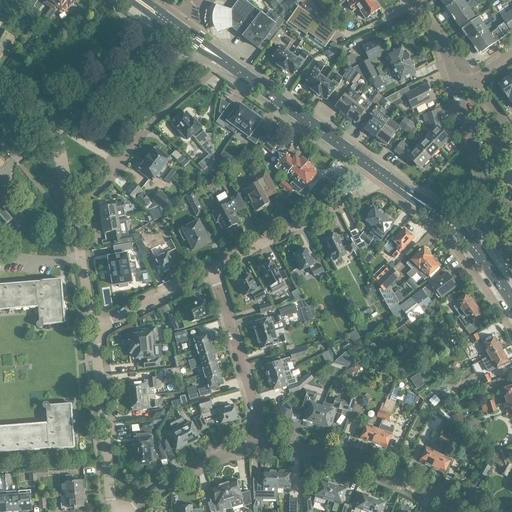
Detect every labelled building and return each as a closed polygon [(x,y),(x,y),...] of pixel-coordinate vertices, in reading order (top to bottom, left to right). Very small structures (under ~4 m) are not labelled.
[(35,0),(28,0),(24,6),(29,10),(35,0)] [(55,0),(50,8),(55,11),(58,8),(59,8),(66,7),(69,8),(70,7),(71,7),(73,4),(73,2),(74,0),(55,0)] [(272,40),(280,29),(248,3),(244,0),(239,0),(230,12),(232,13),(229,16),(229,22),(233,24),(231,27),(243,36),(243,37),(257,48),(261,44),(266,47),(270,42),(272,40)] [(279,4),(275,0),(256,0),(258,1),(259,0),(266,0),(274,8),(279,4)] [(358,9),(365,19),(380,9),(375,2),(375,1),(373,0),(352,0),(352,1),(347,4),(353,12),(358,9)] [(460,11),(460,12),(476,0),(468,0),(469,2),(465,4),(462,0),(459,0),(446,9),(452,16),(451,16),(452,17),(460,11)] [(476,0),(460,12),(460,11),(452,17),(454,21),(455,21),(460,28),(474,18),(469,10),(473,7),(474,9),(480,5),(476,0)] [(498,0),(497,1),(493,3),(497,9),(501,6),(507,15),(502,18),(511,32),(511,31),(511,12),(510,9),(507,5),(503,0),(498,0)] [(307,33),(316,20),(308,14),(298,7),(290,18),(295,22),(293,26),(298,29),(306,35),(307,33),(308,33),(307,33)] [(487,31),(492,27),(501,21),(495,13),(491,16),(494,20),(484,27),(478,19),(461,30),(466,37),(467,36),(471,42),(487,31)] [(336,31),(326,23),(318,17),(316,20),(307,33),(308,33),(315,38),(320,42),(322,38),(328,42),(336,31)] [(503,24),(501,21),(492,27),(495,32),(490,35),(487,31),(471,42),(472,45),(471,46),(473,49),(476,54),(477,53),(479,54),(480,55),(480,54),(486,50),(487,51),(486,49),(509,34),(503,24)] [(0,55),(11,35),(0,29),(0,55)] [(284,32),(280,29),(272,40),(270,42),(276,47),(280,41),(284,36),(282,35),(284,32)] [(279,68),(280,67),(281,68),(291,55),(285,50),(291,42),(286,38),(282,43),(283,43),(281,46),(280,46),(276,51),(277,52),(271,59),(275,62),(274,63),(276,64),(276,66),(279,68)] [(369,60),(384,52),(378,40),(363,48),(369,60)] [(341,52),(338,46),(337,47),(332,49),(325,52),(328,57),(341,52)] [(393,69),(409,60),(408,60),(410,57),(408,54),(405,53),(405,52),(404,53),(401,47),(386,55),(393,69)] [(304,51),(297,59),(291,55),(281,68),(282,69),(283,71),(285,73),(287,72),(288,73),(289,72),(293,75),(298,67),(299,68),(303,63),(302,62),(304,59),(305,60),(309,55),(304,51)] [(369,60),(353,68),(366,82),(370,80),(378,76),(374,70),(369,60)] [(393,69),(400,82),(415,74),(412,69),(413,68),(412,67),(414,65),(412,62),(409,61),(409,60),(393,69)] [(312,92),(314,92),(315,93),(325,79),(319,74),(325,66),(319,62),(316,67),(316,68),(314,71),(313,70),(309,75),(311,76),(305,84),(309,87),(308,88),(309,88),(310,90),(312,92)] [(349,67),(342,76),(348,81),(355,72),(355,71),(349,67)] [(348,81),(354,85),(360,76),(355,72),(348,81)] [(337,75),(331,83),(325,79),(315,93),(316,93),(316,95),(319,97),(321,97),(322,98),(322,97),(326,99),(332,92),(333,92),(337,87),(336,86),(338,84),(339,84),(343,79),(337,75)] [(500,86),(507,98),(511,94),(511,75),(500,84),(500,86)] [(383,86),(378,76),(370,80),(375,89),(383,86)] [(427,85),(411,93),(406,96),(413,109),(434,98),(427,85)] [(349,89),(335,108),(340,111),(340,112),(345,116),(345,115),(346,116),(360,97),(349,89)] [(383,97),(378,93),(371,102),(376,105),(383,97)] [(397,93),(386,99),(388,100),(387,101),(390,104),(400,99),(397,93)] [(360,97),(346,116),(347,116),(346,117),(351,121),(352,120),(357,124),(371,104),(366,100),(366,101),(360,97)] [(222,115),(216,122),(223,128),(227,122),(238,130),(250,113),(245,109),(245,107),(242,105),(240,105),(239,105),(235,111),(232,109),(233,108),(229,105),(221,99),(218,113),(222,115)] [(373,117),(364,129),(369,133),(369,134),(374,137),(375,137),(384,125),(389,119),(383,115),(379,112),(378,112),(380,110),(375,107),(370,115),(373,117)] [(439,149),(449,140),(439,130),(441,128),(436,111),(423,115),(425,122),(428,121),(430,126),(431,126),(433,132),(427,137),(439,149)] [(202,133),(203,132),(191,117),(190,118),(186,113),(179,118),(177,118),(174,120),(174,123),(173,124),(187,140),(192,136),(214,162),(214,148),(212,146),(212,135),(206,135),(205,136),(202,133)] [(250,113),(238,130),(248,137),(247,139),(255,144),(257,142),(262,145),(275,139),(268,134),(268,133),(260,127),(259,129),(257,127),(261,121),(260,120),(260,118),(257,116),(255,116),(250,113)] [(405,117),(398,126),(404,130),(410,122),(410,121),(405,117)] [(375,137),(376,138),(376,139),(380,142),(381,142),(386,145),(399,127),(389,119),(384,125),(375,137)] [(415,119),(412,122),(417,127),(420,124),(415,119)] [(410,122),(404,130),(408,133),(411,130),(414,133),(418,128),(410,122)] [(429,159),(439,149),(427,137),(417,147),(429,159)] [(262,145),(272,154),(284,149),(273,140),(262,145)] [(394,152),(407,161),(409,159),(419,169),(429,159),(417,147),(412,152),(408,150),(409,149),(401,142),(394,152)] [(165,165),(169,159),(155,148),(154,150),(151,149),(145,158),(171,178),(175,173),(170,169),(168,171),(166,169),(166,170),(163,168),(166,166),(165,165)] [(171,155),(184,167),(190,162),(177,149),(171,155)] [(306,163),(306,160),(303,158),(300,158),(300,157),(299,158),(295,154),(291,158),(285,153),(276,164),(287,174),(289,172),(295,177),(307,163),(306,163)] [(171,178),(145,158),(138,167),(139,169),(138,171),(152,181),(156,176),(161,180),(162,179),(167,183),(171,178)] [(200,160),(196,164),(205,173),(209,168),(200,160)] [(295,177),(306,187),(318,174),(313,170),(314,170),(313,169),(313,166),(310,164),(307,164),(307,163),(295,177)] [(219,170),(214,173),(218,179),(223,176),(219,170)] [(273,190),(274,189),(265,172),(253,178),(256,184),(243,191),(246,196),(247,195),(256,212),(262,210),(261,208),(269,204),(265,198),(275,194),(275,193),(274,193),(273,190)] [(284,190),(288,185),(283,181),(279,186),(284,190)] [(125,192),(134,200),(142,191),(132,183),(125,192)] [(288,194),(292,189),(288,185),(284,190),(288,194)] [(149,202),(143,208),(147,213),(160,208),(166,213),(173,204),(159,192),(152,201),(153,202),(151,204),(149,202)] [(203,212),(192,192),(184,195),(195,216),(203,212)] [(239,223),(234,213),(245,208),(237,194),(219,204),(221,207),(213,211),(214,214),(212,215),(216,223),(218,221),(223,231),(239,223)] [(125,217),(124,210),(123,203),(109,205),(109,207),(100,209),(100,212),(98,212),(99,218),(101,218),(102,221),(124,217),(125,217)] [(0,228),(1,229),(12,219),(8,215),(9,215),(8,214),(4,210),(4,209),(4,208),(3,209),(0,205),(0,228)] [(374,228),(384,215),(383,215),(383,213),(380,211),(378,211),(374,208),(367,216),(366,215),(362,220),(374,228)] [(384,216),(370,234),(374,237),(376,234),(376,233),(378,231),(384,236),(393,223),(389,219),(389,218),(387,216),(384,216)] [(124,217),(102,221),(104,233),(111,232),(113,245),(121,243),(121,244),(132,242),(131,235),(128,236),(124,217)] [(178,231),(183,242),(188,239),(193,251),(209,242),(198,221),(178,231)] [(356,246),(364,242),(368,236),(363,233),(360,237),(356,229),(350,233),(356,246)] [(393,241),(389,245),(395,250),(390,255),(394,258),(413,238),(409,235),(409,234),(409,233),(406,231),(405,231),(403,229),(393,241)] [(328,237),(327,238),(325,240),(330,250),(327,252),(332,261),(335,260),(336,261),(346,255),(335,234),(332,236),(330,235),(328,237)] [(368,236),(364,242),(368,245),(373,240),(368,236)] [(141,239),(140,240),(135,243),(143,259),(150,256),(141,239)] [(169,269),(168,268),(174,265),(171,259),(168,253),(176,249),(172,241),(163,246),(164,249),(159,251),(161,256),(155,259),(161,272),(163,271),(164,272),(169,269)] [(116,256),(108,257),(113,285),(119,284),(119,288),(127,286),(127,283),(133,282),(131,274),(136,273),(134,263),(130,264),(128,254),(125,254),(124,251),(132,250),(131,243),(113,246),(114,253),(115,253),(116,256)] [(352,243),(347,246),(350,253),(353,251),(356,257),(360,255),(357,249),(356,250),(352,243)] [(410,260),(406,264),(412,269),(406,274),(411,279),(417,273),(418,271),(432,258),(428,254),(428,252),(426,250),(424,250),(423,248),(410,260)] [(310,270),(314,277),(323,272),(320,265),(315,267),(314,265),(315,264),(312,258),(311,259),(306,249),(300,252),(298,251),(295,253),(295,255),(293,256),(301,271),(309,267),(310,270)] [(418,271),(417,273),(424,280),(426,279),(440,266),(438,265),(438,263),(436,261),(435,261),(432,258),(418,271)] [(262,267),(263,269),(260,270),(272,292),(284,286),(282,281),(287,279),(283,271),(278,274),(273,264),(268,266),(267,265),(262,267)] [(375,277),(373,280),(377,284),(379,281),(389,272),(392,269),(387,264),(384,267),(374,277),(375,277)] [(390,310),(400,303),(390,286),(400,277),(392,269),(389,272),(379,281),(377,284),(381,289),(379,291),(390,310)] [(422,290),(421,290),(411,298),(424,314),(434,307),(427,298),(435,291),(441,299),(457,287),(447,274),(441,278),(437,274),(427,281),(430,284),(422,290)] [(256,302),(266,296),(261,287),(257,289),(250,276),(244,279),(242,278),(239,280),(239,281),(237,282),(242,291),(242,292),(243,295),(244,295),(245,296),(251,293),(256,302)] [(0,452),(53,449),(53,450),(74,448),(70,404),(50,406),(49,406),(48,405),(48,404),(47,404),(46,403),(45,403),(44,404),(43,405),(43,406),(43,407),(43,408),(44,409),(45,409),(46,409),(47,425),(0,427),(0,309),(38,307),(39,322),(38,323),(37,323),(37,324),(37,325),(37,326),(37,327),(38,327),(39,328),(40,328),(41,328),(41,327),(42,327),(42,326),(42,325),(43,325),(64,323),(61,279),(40,281),(40,282),(0,285),(0,452)] [(411,279),(406,283),(410,288),(413,291),(418,288),(414,284),(415,283),(411,279)] [(456,303),(457,304),(453,307),(460,316),(463,313),(475,305),(474,304),(474,302),(472,300),(470,299),(467,294),(456,303)] [(206,311),(204,303),(204,302),(203,301),(202,300),(201,300),(200,300),(199,300),(198,300),(198,301),(197,301),(197,302),(196,302),(196,303),(196,304),(189,307),(188,308),(186,308),(190,320),(183,322),(185,328),(195,325),(194,322),(199,321),(198,318),(208,315),(208,314),(207,315),(206,311)] [(273,310),(270,304),(259,307),(260,314),(273,310)] [(354,304),(349,306),(353,314),(358,311),(354,304)] [(282,322),(281,318),(297,313),(294,305),(278,310),(280,315),(274,317),(271,319),(271,318),(253,324),(255,330),(254,331),(255,334),(256,335),(257,337),(273,332),(286,328),(284,321),(282,322)] [(460,316),(457,318),(465,328),(471,324),(482,316),(479,311),(479,309),(477,307),(475,306),(475,305),(463,313),(460,316)] [(165,318),(172,332),(178,329),(171,315),(165,318)] [(445,319),(448,324),(454,320),(450,315),(445,319)] [(448,324),(452,329),(458,325),(454,320),(448,324)] [(129,341),(128,342),(128,346),(130,346),(130,348),(154,345),(153,336),(156,335),(156,328),(150,328),(150,330),(147,330),(147,331),(141,332),(142,335),(134,335),(129,336),(129,339),(129,341)] [(177,344),(189,340),(186,331),(174,334),(177,344)] [(277,338),(275,338),(273,332),(257,337),(257,338),(257,339),(258,343),(259,343),(261,349),(279,344),(278,344),(282,343),(288,341),(286,335),(280,337),(277,338)] [(211,346),(210,345),(211,342),(210,339),(213,339),(211,333),(207,334),(193,339),(197,351),(211,346)] [(500,349),(500,347),(499,344),(497,343),(494,338),(482,345),(489,357),(501,350),(500,349)] [(155,354),(154,345),(130,348),(130,349),(129,350),(129,354),(130,355),(131,357),(134,356),(134,357),(136,357),(136,359),(144,358),(144,361),(143,361),(144,368),(159,367),(158,357),(150,358),(150,355),(155,354)] [(214,358),(213,353),(213,350),(211,347),(211,346),(197,351),(200,362),(214,358)] [(292,359),(307,355),(305,347),(289,352),(292,359)] [(489,357),(495,368),(507,361),(504,356),(504,354),(503,352),(501,351),(501,350),(489,357)] [(204,374),(218,370),(218,369),(218,366),(216,363),(214,358),(200,362),(204,374)] [(269,378),(289,372),(287,363),(291,362),(289,358),(266,365),(267,371),(267,372),(268,376),(269,377),(269,378)] [(179,369),(164,370),(165,377),(181,376),(179,369)] [(210,391),(217,389),(216,384),(222,382),(220,377),(220,374),(218,371),(218,370),(204,374),(201,375),(205,388),(198,390),(200,397),(210,394),(210,391)] [(297,383),(295,377),(291,378),(289,372),(269,378),(270,379),(269,380),(270,384),(272,385),(273,390),(297,383)] [(300,382),(298,385),(287,388),(289,394),(299,390),(313,379),(308,373),(299,381),(300,382)] [(488,375),(482,378),(485,383),(491,381),(488,375)] [(130,390),(129,392),(129,395),(131,396),(131,397),(154,395),(154,388),(161,388),(160,381),(155,381),(155,378),(148,379),(149,382),(145,382),(145,383),(129,385),(130,390)] [(511,386),(502,390),(499,391),(501,397),(504,396),(506,403),(511,400),(511,386)] [(189,399),(197,397),(195,388),(187,390),(189,399)] [(322,408),(312,405),(316,393),(304,389),(298,409),(306,412),(304,420),(310,422),(310,424),(314,425),(315,423),(317,425),(322,408)] [(158,408),(158,401),(155,401),(154,395),(131,397),(131,399),(130,400),(130,403),(131,405),(132,410),(158,408)] [(351,412),(356,397),(349,395),(344,409),(351,412)] [(359,398),(358,401),(361,405),(364,406),(367,404),(368,401),(365,396),(361,396),(359,398)] [(292,397),(285,403),(291,410),(295,397),(292,397)] [(209,399),(198,402),(202,415),(215,411),(216,415),(217,417),(219,417),(221,424),(237,419),(236,418),(237,416),(236,413),(235,412),(233,406),(212,412),(210,406),(211,406),(209,399)] [(317,425),(318,424),(319,426),(322,428),(324,426),(330,428),(335,412),(335,409),(342,411),(345,402),(335,399),(331,410),(329,410),(331,405),(323,403),(322,408),(317,425)] [(385,413),(389,401),(384,399),(379,410),(385,413)] [(385,413),(390,415),(395,403),(389,401),(385,413)] [(164,410),(152,411),(152,418),(158,418),(164,417),(164,410)] [(385,413),(379,410),(376,417),(382,420),(385,413)] [(388,422),(390,415),(385,413),(382,420),(388,422)] [(201,415),(194,419),(201,431),(207,428),(201,415)] [(198,439),(199,438),(192,423),(185,427),(183,423),(180,416),(175,419),(187,444),(193,441),(194,442),(197,441),(198,439)] [(182,447),(187,444),(175,419),(169,422),(172,428),(173,428),(175,432),(168,436),(176,450),(177,449),(179,450),(182,449),(182,447)] [(150,429),(153,429),(152,423),(139,424),(140,430),(141,430),(142,435),(134,436),(135,442),(134,443),(134,447),(135,448),(136,450),(152,448),(152,446),(150,429)] [(372,443),(373,443),(378,430),(372,428),(372,425),(367,423),(361,439),(366,441),(367,442),(370,443),(372,443)] [(380,425),(378,430),(373,443),(374,444),(375,445),(378,446),(380,446),(386,448),(392,430),(380,425)] [(443,445),(449,447),(452,440),(458,443),(460,438),(450,432),(447,438),(443,445)] [(447,438),(441,435),(437,442),(443,445),(447,438)] [(164,453),(170,450),(166,440),(160,443),(164,453)] [(155,446),(152,446),(152,448),(136,450),(136,455),(138,456),(138,466),(140,466),(141,467),(145,466),(146,465),(152,464),(151,455),(157,455),(160,461),(166,458),(160,444),(155,446)] [(432,467),(438,455),(426,449),(420,461),(425,464),(426,465),(429,467),(431,466),(432,467)] [(432,467),(433,467),(434,469),(436,470),(438,470),(444,473),(450,460),(438,455),(432,467)] [(511,465),(506,462),(503,468),(509,472),(511,466),(511,465)] [(485,477),(490,467),(484,464),(479,473),(485,477)] [(503,468),(500,473),(506,477),(509,472),(503,468)] [(274,470),(270,470),(269,472),(264,472),(264,474),(260,474),(260,480),(254,480),(254,483),(255,498),(277,499),(277,489),(277,472),(276,472),(274,470)] [(290,493),(290,472),(277,472),(277,489),(284,489),(284,493),(290,493)] [(74,482),(66,483),(67,496),(84,494),(83,490),(82,490),(81,482),(80,482),(80,480),(73,481),(74,482)] [(225,483),(224,484),(224,485),(232,509),(243,505),(244,507),(251,504),(250,491),(240,494),(236,481),(231,482),(229,482),(225,483)] [(326,506),(328,501),(333,485),(332,485),(331,483),(327,482),(325,482),(320,481),(313,502),(326,506)] [(213,495),(207,497),(209,504),(206,504),(208,511),(212,510),(212,511),(220,511),(220,510),(231,509),(232,509),(224,485),(223,485),(221,484),(217,485),(217,487),(211,489),(213,495)] [(334,485),(333,485),(328,501),(335,503),(332,511),(335,511),(346,511),(348,506),(341,504),(346,489),(340,487),(339,485),(335,484),(334,485)] [(19,511),(32,511),(30,491),(18,492),(19,511)] [(7,511),(12,511),(19,511),(18,492),(6,492),(7,511)] [(83,500),(84,499),(84,494),(67,496),(59,497),(60,509),(67,509),(73,509),(75,509),(75,510),(82,509),(82,508),(84,508),(83,500)] [(354,511),(348,510),(347,511),(359,511),(360,510),(364,511),(367,511),(373,499),(372,498),(372,497),(368,496),(366,496),(361,494),(356,508),(356,507),(354,511)] [(311,511),(310,498),(303,498),(303,511),(311,511)] [(373,499),(367,511),(381,511),(385,503),(380,501),(379,500),(375,498),(374,499),(373,499)] [(289,499),(288,511),(296,511),(297,499),(289,499)]
